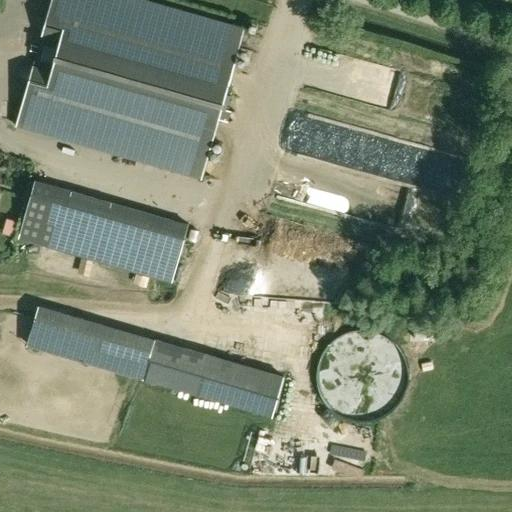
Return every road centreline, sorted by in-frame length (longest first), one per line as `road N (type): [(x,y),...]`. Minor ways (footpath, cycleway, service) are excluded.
road 1 (track): [(282,0),(181,306),(0,293)]
road 2 (unclassified): [(511,47),(368,0)]
